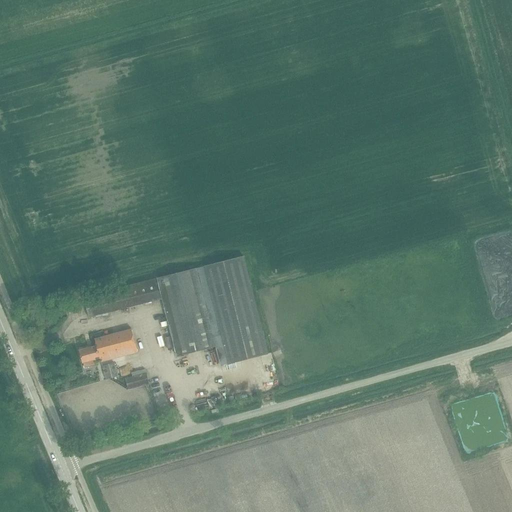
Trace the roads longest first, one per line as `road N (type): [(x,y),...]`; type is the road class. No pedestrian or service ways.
road 1 (unclassified): [(60,467),(511,341)]
road 2 (secondary): [(60,467),(0,318)]
